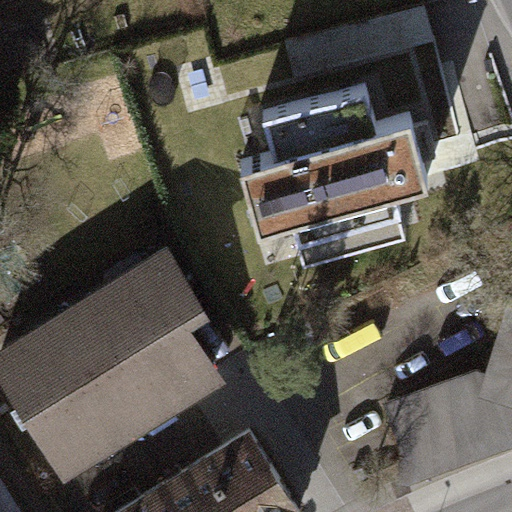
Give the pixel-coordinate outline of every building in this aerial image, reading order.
[(434,4),(351,23),(353,33),(302,45),(307,66),(441,35),(434,4)] [(396,183),(425,175),(410,118),(378,127),(367,86),(268,114),(279,153),(244,162),(260,220),(295,210),(308,255),(409,227),(396,183)] [(163,255),(0,351),(0,356),(74,474),(236,377),(163,255)] [(511,318),(496,364),(388,398),(414,478),(511,447),(511,318)] [(316,511),(261,421),(109,511),(316,511)] [(0,511),(24,511),(0,472),(0,511)]
